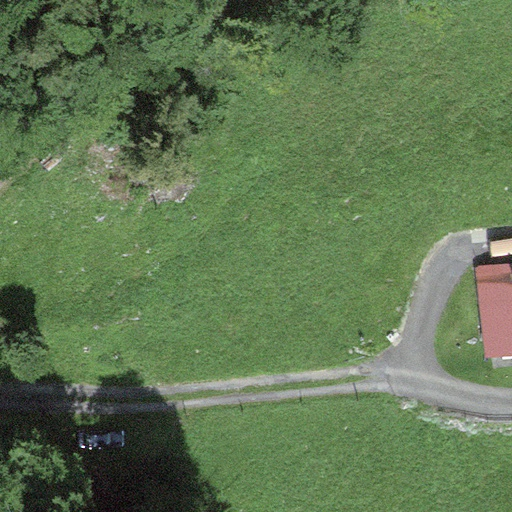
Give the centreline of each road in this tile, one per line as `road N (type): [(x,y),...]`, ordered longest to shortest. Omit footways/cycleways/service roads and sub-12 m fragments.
road 1 (track): [(511,398),(385,373),(129,402),(0,399)]
road 2 (track): [(0,173),(189,0)]
